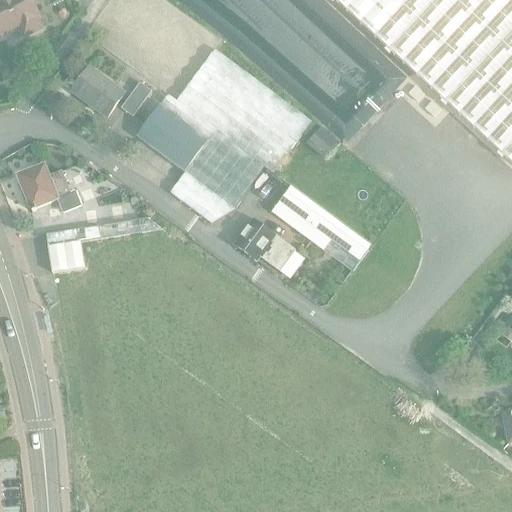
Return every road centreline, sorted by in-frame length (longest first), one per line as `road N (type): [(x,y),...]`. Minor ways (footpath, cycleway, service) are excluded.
road 1 (unclassified): [(0,134),(38,128),(64,138),(418,381),(456,390),(511,388)]
road 2 (secondary): [(47,511),(38,424),(0,274)]
